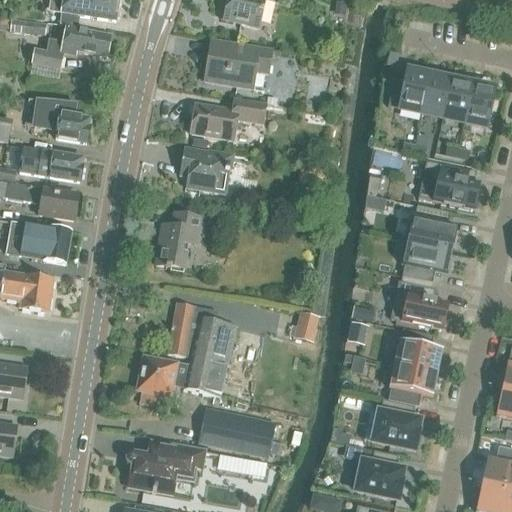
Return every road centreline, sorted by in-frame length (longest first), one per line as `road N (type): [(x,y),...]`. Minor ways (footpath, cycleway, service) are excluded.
road 1 (tertiary): [(63,511),(129,128),(165,0)]
road 2 (residential): [(488,306),(444,511)]
